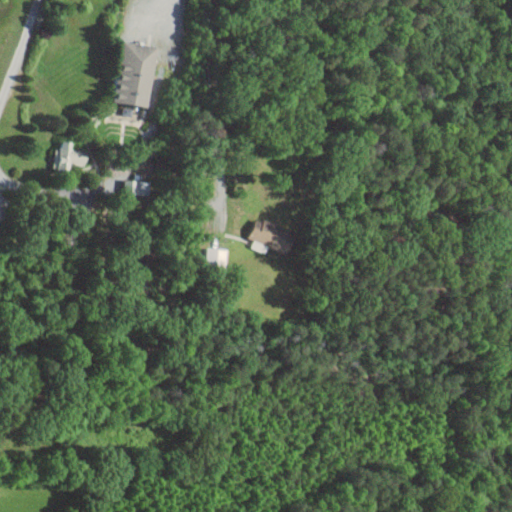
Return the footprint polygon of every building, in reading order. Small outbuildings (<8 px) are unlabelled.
[(148,107),(157,46),(123,41),(114,102),(148,107)] [(87,150),(71,149),(72,141),(62,140),(62,148),(55,148),(54,170),(70,171),(71,164),(87,165),(87,150)] [(151,181),(125,180),(124,194),(151,194),(151,181)] [(287,253),(296,233),(258,217),(249,238),(255,240),(252,247),(267,253),(270,246),(287,253)] [(206,268),(227,268),(227,249),(206,248),(206,268)]
